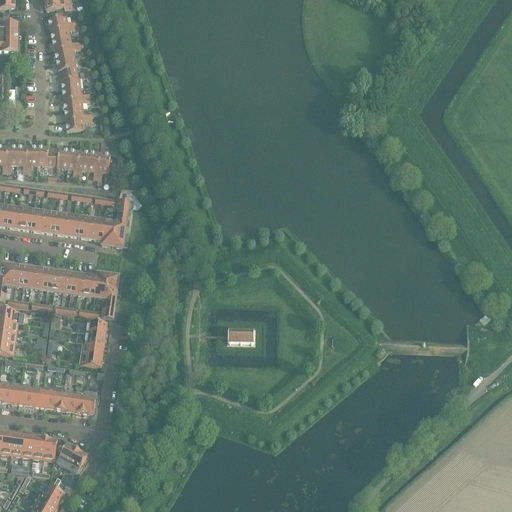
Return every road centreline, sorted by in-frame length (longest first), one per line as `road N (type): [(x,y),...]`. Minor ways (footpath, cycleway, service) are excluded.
road 1 (residential): [(365,511),(511,356)]
road 2 (residential): [(0,138),(41,140),(34,0)]
